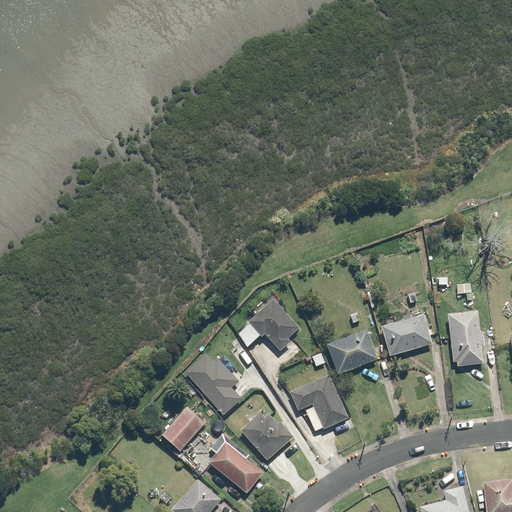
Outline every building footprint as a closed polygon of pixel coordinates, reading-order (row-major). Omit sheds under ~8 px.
[(288,307),(277,297),(270,304),(268,302),(254,314),(256,316),(248,323),(250,325),(240,335),(247,347),(260,337),(263,340),(266,336),(281,352),(292,342),(289,339),(302,327),(285,310),(288,307)] [(434,308),(426,310),(429,324),(438,322),(434,308)] [(479,311),(448,315),(453,362),(458,362),(458,367),(484,364),(479,311)] [(426,316),(381,327),(388,357),(433,346),(426,316)] [(493,329),(484,330),(486,347),(494,346),(493,329)] [(368,330),(328,345),(339,375),(379,360),(368,330)] [(206,354),(185,373),(224,416),(243,399),(233,389),(240,382),(218,359),(214,362),(206,354)] [(350,418),(330,375),(291,393),(298,410),(312,404),(314,407),(306,411),(317,434),(350,418)] [(164,429),(167,431),(163,436),(182,452),(207,423),(188,407),(171,426),(169,423),(164,429)] [(243,429),(240,432),(268,462),(294,437),(280,422),(278,424),(269,414),(265,418),(260,413),(248,424),(245,421),(240,426),(243,429)] [(264,473),(227,443),(210,464),(247,494),(264,473)] [(200,480),(172,511),(173,511),(212,511),(223,500),(200,480)] [(511,511),(511,480),(484,483),(486,511),(511,511)] [(447,500),(419,507),(420,511),(470,511),(464,487),(445,492),(447,500)]
